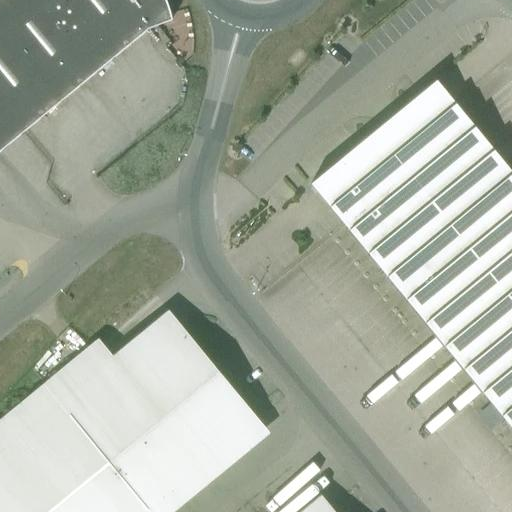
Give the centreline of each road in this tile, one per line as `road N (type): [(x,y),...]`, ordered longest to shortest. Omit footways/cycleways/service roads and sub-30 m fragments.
road 1 (unclassified): [(196,209),(212,280),(337,432)]
road 2 (unclassified): [(0,318),(124,218),(196,209)]
road 3 (unclassified): [(240,18),(196,209)]
road 4 (unclassified): [(337,432),(239,511)]
